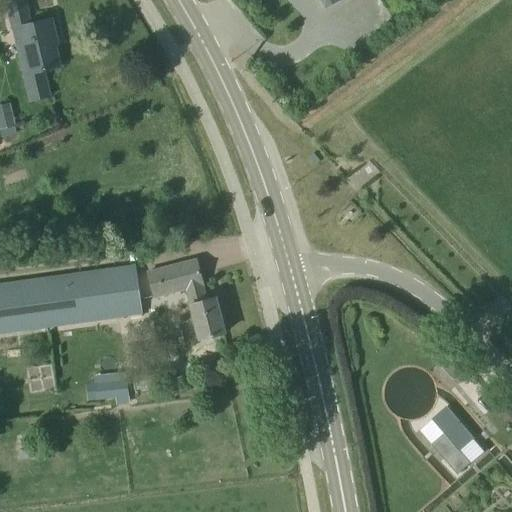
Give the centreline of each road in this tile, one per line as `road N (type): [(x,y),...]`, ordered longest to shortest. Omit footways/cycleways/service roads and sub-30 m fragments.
road 1 (primary): [(294,271),(232,92),(181,0)]
road 2 (unclassified): [(511,386),(420,295),(376,272),(294,271)]
road 3 (primary): [(348,511),(294,271)]
